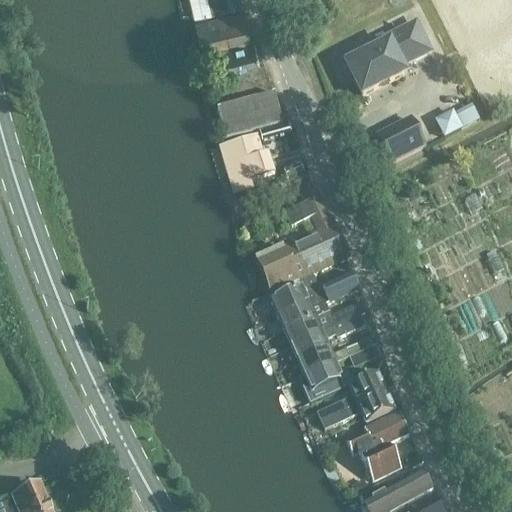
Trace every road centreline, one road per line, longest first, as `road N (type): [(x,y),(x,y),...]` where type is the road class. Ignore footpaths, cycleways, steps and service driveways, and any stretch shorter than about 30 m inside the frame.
road 1 (tertiary): [(468,511),(260,0)]
road 2 (primary): [(117,432),(31,235),(0,131)]
road 3 (unclassified): [(0,470),(117,432)]
